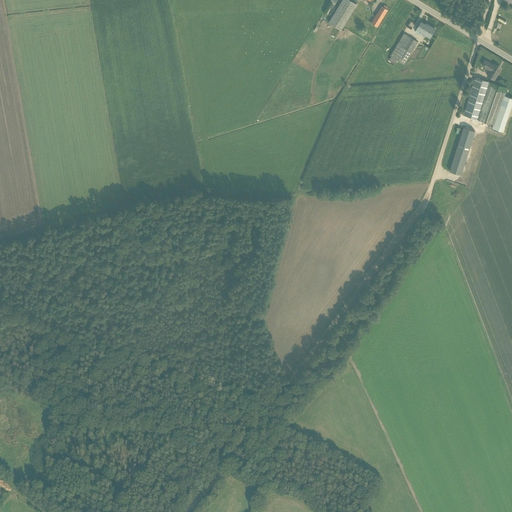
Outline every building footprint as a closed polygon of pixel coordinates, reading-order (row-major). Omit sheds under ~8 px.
[(349,0),(341,0),(328,22),(341,30),(357,4),(349,0)] [(392,7),(385,3),(376,16),(370,12),(368,21),(379,28),(392,7)] [(416,30),(430,39),(436,28),(423,20),(416,30)] [(404,64),(418,42),(404,33),(390,55),(388,58),(395,62),(397,60),(404,64)] [(494,80),(501,68),(486,59),(482,65),(490,70),(487,75),(494,80)] [(503,87),(474,78),(463,114),(490,122),(489,126),(509,132),(511,123),(511,97),(500,94),(503,87)] [(464,128),(450,171),(463,175),(477,132),(464,128)]
